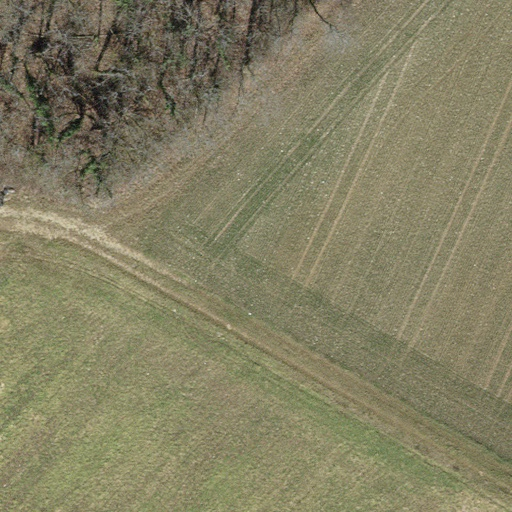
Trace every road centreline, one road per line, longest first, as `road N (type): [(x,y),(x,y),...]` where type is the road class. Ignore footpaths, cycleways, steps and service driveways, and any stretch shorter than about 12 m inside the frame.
road 1 (track): [(88,231),(511,466)]
road 2 (track): [(88,231),(363,0)]
